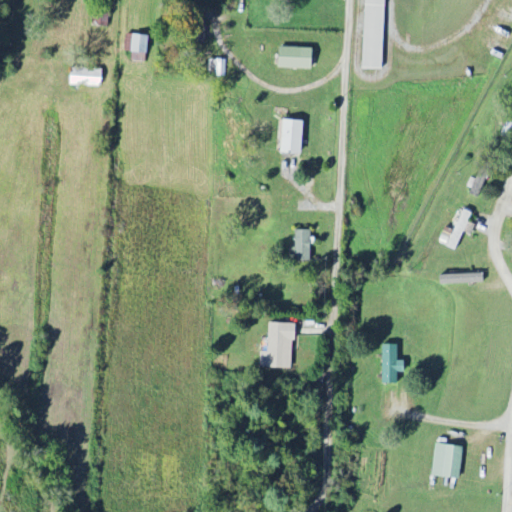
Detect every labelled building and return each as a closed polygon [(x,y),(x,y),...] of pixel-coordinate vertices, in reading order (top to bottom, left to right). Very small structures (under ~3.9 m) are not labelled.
[(386,0),(365,0),(364,68),(384,69),(386,0)] [(112,6),(95,4),(93,25),(110,27),(112,6)] [(146,62),(150,37),(127,34),(125,51),(133,52),(132,60),(146,62)] [(315,48),(282,47),(281,68),(314,69),(315,48)] [(103,69),(72,68),(71,85),(102,86),(103,69)] [(283,153),(304,154),(305,121),(285,120),(283,153)] [(473,195),(481,197),(490,167),(482,165),(473,195)] [(476,224),(469,222),(473,213),(462,208),(453,230),(446,227),(441,238),(448,240),(446,246),(457,251),(464,232),(472,235),(476,224)] [(313,231),(297,230),(296,260),(312,261),(313,231)] [(444,284),(485,283),(485,274),(443,275),(444,284)] [(297,324),(269,323),(268,352),(260,352),(260,367),(292,368),(293,340),(297,340),(297,324)] [(407,361),(399,360),(400,345),(384,344),(384,383),(400,383),(400,372),(406,372),(407,361)] [(433,475),(460,479),(464,446),(437,443),(433,475)]
